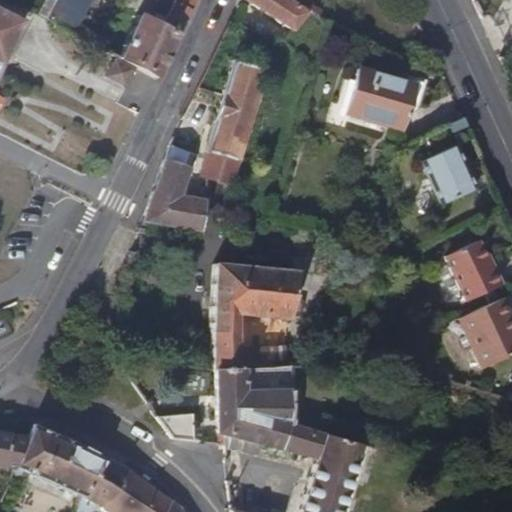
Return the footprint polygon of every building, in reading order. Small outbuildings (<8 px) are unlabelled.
[(57,0),(46,22),(72,36),(77,27),(91,0),(57,0)] [(175,0),(172,7),(188,14),(195,0),(175,0)] [(295,7),(282,0),(239,0),(239,1),(292,33),(307,14),(295,7)] [(165,23),(172,7),(163,3),(156,19),(165,23)] [(188,14),(172,7),(165,23),(180,30),(188,14)] [(0,63),(20,24),(0,13),(0,63)] [(151,28),(160,33),(165,23),(156,19),(151,28)] [(175,40),(160,33),(151,28),(135,20),(116,61),(155,81),(175,40)] [(160,33),(175,40),(180,30),(165,23),(160,33)] [(283,44),(290,36),(251,23),(248,33),(283,44)] [(86,32),(79,29),(74,37),(80,41),(86,32)] [(92,48),(98,38),(86,32),(80,41),(92,48)] [(110,45),(98,38),(92,48),(105,55),(110,45)] [(131,72),(112,62),(103,78),(122,88),(131,72)] [(255,101),(263,72),(231,63),(221,98),(205,153),(206,154),(199,179),(228,187),(235,162),(237,163),(245,136),(247,136),(249,132),(246,132),(253,107),(256,107),(257,102),(255,101)] [(416,80),(413,88),(355,72),(351,85),(342,83),(332,123),(381,136),(384,127),(402,132),(408,110),(416,112),(424,81),(416,80)] [(205,95),(211,81),(203,77),(196,91),(205,95)] [(480,158),(461,168),(452,148),(417,164),(436,207),(491,181),(480,158)] [(159,168),(150,195),(178,200),(179,193),(177,192),(181,172),(192,174),(195,160),(166,151),(159,168)] [(203,205),(178,200),(150,195),(140,225),(181,233),(199,235),(203,205)] [(484,259),(477,244),(445,259),(466,305),(501,288),(493,269),(489,271),(484,259)] [(489,271),(493,269),(488,258),(484,259),(489,271)] [(296,276),(214,268),(214,373),(240,373),(239,353),(238,319),(290,324),(296,276)] [(511,336),(505,321),(511,318),(503,300),(458,321),(477,360),(511,343),(511,336)] [(240,373),(243,373),(273,372),(273,364),(284,364),(288,353),(239,353),(240,373)] [(288,398),(287,372),(273,372),(243,373),(244,400),(288,398)] [(243,373),(240,373),(214,373),(217,434),(222,436),(222,435),(232,437),(240,440),(252,444),(279,451),(285,436),(293,435),(294,433),(295,432),(288,431),(288,398),(244,400),(243,373)] [(193,443),(192,417),(155,420),(172,441),(193,443)] [(33,428),(28,440),(14,472),(12,477),(17,480),(26,474),(79,500),(83,501),(102,460),(74,446),(33,428)] [(314,461),(320,440),(294,433),(293,435),(285,436),(279,451),(314,461)] [(0,469),(14,472),(28,440),(0,434),(0,469)] [(232,437),(222,435),(222,436),(222,446),(230,448),(232,437)] [(252,444),(240,440),(238,450),(250,453),(252,444)] [(320,440),(314,461),(298,511),(338,511),(357,449),(320,440)] [(83,501),(96,507),(115,467),(102,460),(83,501)] [(101,509),(121,470),(115,467),(96,507),(101,509)] [(163,511),(168,504),(157,495),(122,470),(121,470),(101,509),(101,511),(163,511)]
